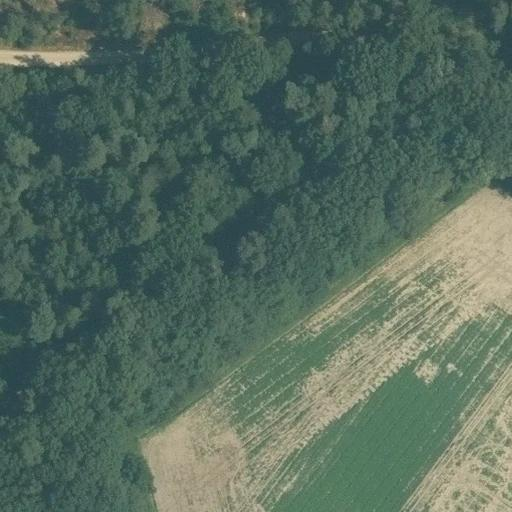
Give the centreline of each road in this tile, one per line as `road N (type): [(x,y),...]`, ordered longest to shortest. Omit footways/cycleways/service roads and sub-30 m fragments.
road 1 (track): [(440,78),(93,310),(0,388)]
road 2 (track): [(440,78),(346,44),(282,39),(134,60),(0,59)]
